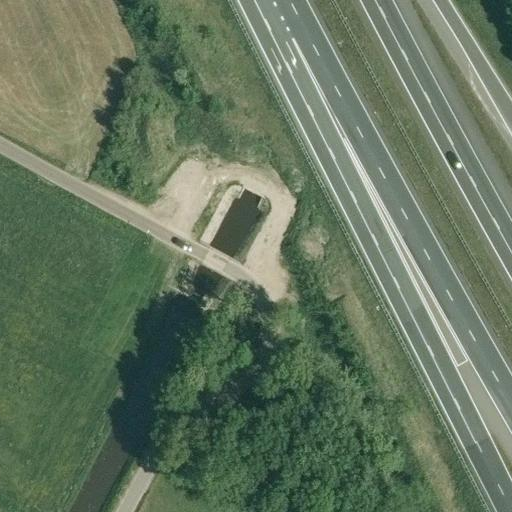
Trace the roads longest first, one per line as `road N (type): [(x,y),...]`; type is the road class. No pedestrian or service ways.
road 1 (unclassified): [(122,511),(158,441),(260,357),(271,325),(239,273),(0,144)]
road 2 (motorway): [(306,36),(442,375),(511,511)]
road 3 (motorway): [(306,36),(511,406)]
road 4 (motorway): [(511,253),(375,0)]
road 5 (motorway): [(511,116),(439,0)]
